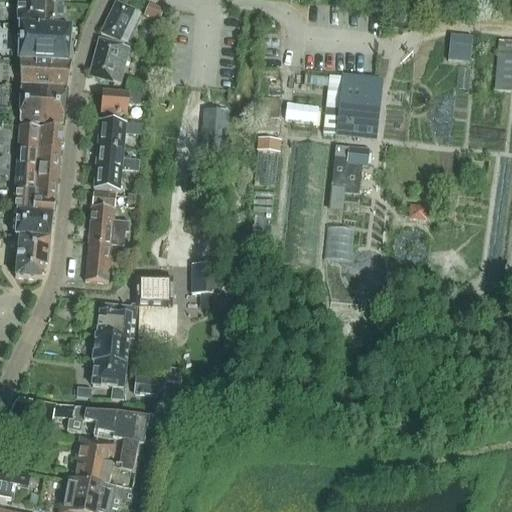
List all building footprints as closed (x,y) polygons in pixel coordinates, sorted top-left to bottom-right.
[(16,1),(17,23),(18,25),(20,26),(45,28),(45,1),(16,1)] [(45,1),(45,28),(62,29),(62,2),(45,1)] [(126,45),(140,15),(134,12),(115,4),(100,36),(119,44),(120,42),(126,45)] [(163,12),(149,6),(144,17),(159,23),(163,12)] [(70,34),(71,30),(62,29),(45,28),(20,26),(18,61),(18,63),(67,64),(68,64),(69,45),(73,45),(72,34),(70,34)] [(451,37),(448,64),(470,66),(473,39),(451,37)] [(94,60),(124,68),(129,49),(99,42),(94,60)] [(498,91),(511,91),(511,46),(501,46),(501,51),(499,51),(498,91)] [(120,86),(124,68),(94,60),(89,79),(120,86)] [(18,63),(19,65),(20,87),(20,89),(66,89),(71,64),(68,64),(67,64),(18,63)] [(328,90),(322,136),(335,137),(349,139),(350,126),(374,129),(379,84),(342,80),(329,78),(328,81),(328,90)] [(128,95),(143,97),(144,85),(128,83),(128,95)] [(19,124),(62,126),(66,89),(20,89),(19,111),(19,115),(19,124)] [(145,97),(143,97),(139,96),(128,95),(128,96),(102,94),(100,115),(126,118),(127,107),(144,108),(145,97)] [(258,134),(278,135),(280,101),(260,100),(258,134)] [(228,115),(204,112),(200,160),(224,163),(228,115)] [(99,123),(97,149),(123,151),(124,137),(137,138),(138,127),(125,126),(125,125),(99,123)] [(41,130),(19,128),(17,149),(39,151),(41,130)] [(59,154),(59,153),(62,130),(43,129),(43,130),(41,130),(39,151),(39,153),(59,154)] [(254,187),(275,189),(279,143),(259,141),(254,187)] [(285,265),(315,268),(328,149),(298,145),(285,265)] [(39,151),(17,149),(16,170),(37,172),(38,162),(39,153),(39,151)] [(138,174),(139,163),(129,162),(122,162),(122,159),(123,151),(97,149),(95,170),(121,172),(121,173),(138,174)] [(366,169),(368,153),(348,151),(347,162),(334,161),(331,190),(343,191),(343,195),(358,197),(361,168),(366,169)] [(57,178),(59,154),(39,153),(38,162),(36,176),(57,178)] [(121,172),(95,170),(93,191),(119,194),(121,173),(121,172)] [(36,176),(37,172),(16,171),(14,191),(35,193),(36,176)] [(54,206),(57,178),(36,176),(35,193),(33,204),(54,206)] [(341,212),(343,195),(343,191),(331,190),(328,211),(341,212)] [(13,213),(16,214),(53,217),(54,206),(33,204),(35,193),(14,191),(13,213)] [(115,197),(93,195),(92,209),(114,211),(115,197)] [(127,200),(127,205),(135,206),(136,196),(128,196),(127,200)] [(114,211),(92,209),(91,209),(90,228),(129,231),(129,224),(113,223),(114,211)] [(50,242),(53,217),(16,214),(14,239),(18,239),(50,242)] [(90,228),(88,247),(123,250),(124,235),(128,235),(129,231),(90,228)] [(18,239),(14,280),(42,282),(43,271),(46,272),(50,242),(18,239)] [(123,250),(88,247),(87,259),(122,262),(123,250)] [(122,262),(87,259),(86,271),(120,274),(122,262)] [(190,297),(215,298),(215,309),(238,309),(238,280),(217,279),(217,267),(190,267),(190,297)] [(85,284),(107,286),(108,277),(120,278),(120,274),(86,271),(85,284)] [(172,281),(136,280),(136,307),(136,310),(138,310),(138,314),(137,345),(161,345),(167,344),(172,342),(175,337),(176,309),(172,309),(172,281)] [(138,314),(138,310),(136,310),(136,307),(131,307),(130,309),(101,306),(100,315),(99,315),(97,338),(95,338),(95,339),(128,343),(128,342),(133,343),(137,314),(138,314)] [(92,364),(94,364),(125,367),(128,343),(95,339),(92,364)] [(94,364),(91,388),(115,391),(113,402),(122,403),(125,367),(94,364)] [(219,369),(217,393),(229,394),(231,370),(219,369)] [(165,383),(163,400),(178,401),(182,372),(166,371),(165,383)] [(163,400),(165,383),(156,382),(157,374),(147,373),(146,381),(136,380),(134,396),(163,400)] [(76,390),(75,400),(90,402),(91,392),(76,390)] [(54,409),(19,402),(10,418),(51,426),(52,419),(72,421),(74,410),(54,409)] [(83,424),(86,411),(74,410),(72,421),(83,424)] [(117,448),(141,453),(146,431),(153,433),(156,418),(118,412),(86,411),(83,424),(97,427),(95,439),(118,444),(117,448)] [(137,477),(120,473),(121,467),(112,465),(116,448),(79,440),(71,482),(121,493),(131,495),(135,478),(136,479),(137,477)] [(116,448),(112,465),(121,467),(120,473),(137,477),(141,453),(117,448),(116,448)] [(27,496),(30,481),(17,479),(0,475),(0,501),(12,504),(14,493),(27,496)] [(121,493),(71,482),(65,480),(58,511),(110,511),(111,510),(117,511),(121,493)]
